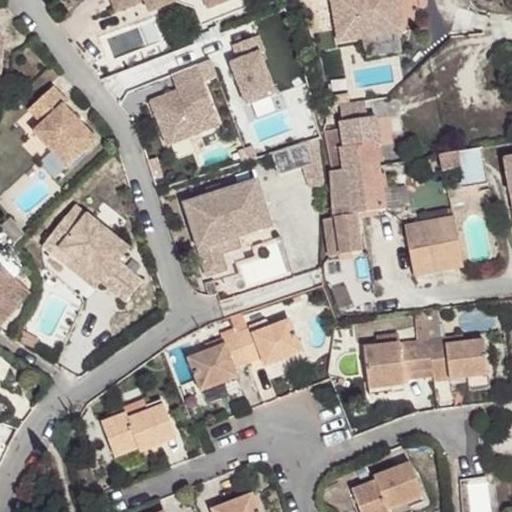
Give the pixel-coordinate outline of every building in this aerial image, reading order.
[(108,0),(112,9),(135,0),(201,0),(210,22),(241,10),(237,0),(108,0)] [(141,0),(145,10),(165,3),(189,9),(196,27),(210,22),(201,0),(141,0)] [(328,0),(336,45),(362,40),(398,34),(392,0),(328,0)] [(398,34),(362,40),(365,60),(402,54),(398,34)] [(259,53),(230,63),(245,105),(274,94),(259,53)] [(194,63),(169,72),(175,89),(148,98),(164,142),(216,123),(194,63)] [(53,79),(30,101),(44,116),(35,124),(68,159),(96,131),(64,97),(68,94),(53,79)] [(374,102),(340,107),(343,125),(377,120),(374,102)] [(326,162),(328,177),(376,169),(372,148),(382,147),(377,120),(343,125),(342,125),(343,132),(329,134),(320,135),(326,162)] [(318,138),(305,141),(312,164),(301,167),(307,187),(320,184),(321,178),(318,138)] [(305,141),(271,151),(277,174),(301,167),(312,164),(305,141)] [(445,157),(440,158),(444,174),(460,171),(463,190),(486,186),(482,166),(480,151),(470,153),(445,157)] [(511,160),(502,162),(504,178),(511,176),(511,185),(506,187),(511,215),(511,214),(511,160)] [(376,169),(328,177),(332,220),(321,222),(327,261),(359,256),(353,217),(382,213),(376,169)] [(207,194),(182,201),(195,246),(234,235),(269,225),(256,179),(221,189),(207,194)] [(205,188),(207,194),(221,189),(220,183),(205,188)] [(70,204),(42,237),(94,281),(117,301),(135,280),(111,261),(122,248),(70,204)] [(469,270),(455,213),(404,226),(419,281),(469,270)] [(8,240),(14,235),(3,217),(0,218),(0,231),(6,242),(8,240)] [(234,235),(195,246),(203,273),(222,268),(217,251),(237,246),(234,235)] [(94,281),(42,237),(37,242),(89,287),(94,281)] [(0,298),(11,284),(0,276),(0,298)] [(210,278),(200,280),(204,294),(214,291),(210,278)] [(0,323),(23,292),(11,284),(0,298),(0,323)] [(245,329),(238,313),(226,318),(233,334),(245,329)] [(438,339),(435,313),(422,314),(425,341),(438,339)] [(425,341),(422,314),(411,316),(414,342),(425,341)] [(252,326),(245,329),(233,334),(246,365),(263,359),(267,367),(302,354),(288,320),(271,327),(255,334),(252,326)] [(255,334),(271,327),(267,320),(252,326),(255,334)] [(36,342),(20,330),(14,338),(30,350),(36,342)] [(246,365),(233,334),(221,339),(224,346),(205,353),(189,359),(202,392),(237,379),(234,370),(246,365)] [(462,336),(438,339),(425,341),(430,373),(431,381),(463,377),(484,375),(490,375),(485,340),(463,343),(462,336)] [(224,346),(221,339),(202,346),(205,353),(224,346)] [(430,373),(425,341),(414,342),(385,345),(387,359),(366,362),(369,389),(405,385),(404,376),(430,373)] [(405,385),(431,381),(430,373),(404,376),(405,385)] [(484,375),(463,377),(465,393),(485,390),(484,375)] [(406,394),(405,385),(369,389),(370,398),(406,394)] [(158,435),(172,429),(160,401),(145,407),(148,412),(128,419),(125,414),(101,423),(115,458),(137,449),(138,454),(162,444),(158,435)] [(176,438),(172,429),(158,435),(162,444),(176,438)] [(410,464),(397,469),(400,479),(414,473),(410,464)] [(400,479),(397,469),(374,478),(375,482),(353,491),(360,511),(400,511),(408,510),(426,502),(414,473),(400,479)] [(469,511),(497,511),(492,477),(464,482),(469,511)] [(259,511),(252,494),(212,510),(212,511),(259,511)]
